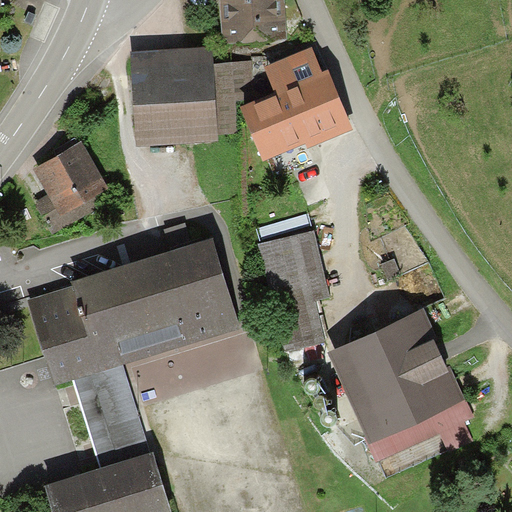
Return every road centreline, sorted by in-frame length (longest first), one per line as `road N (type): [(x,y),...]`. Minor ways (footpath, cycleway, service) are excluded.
road 1 (unclassified): [(310,0),(398,184),(511,324)]
road 2 (tertiary): [(0,151),(79,21)]
